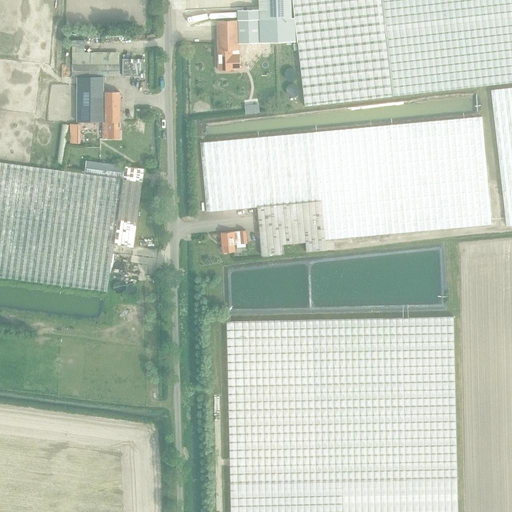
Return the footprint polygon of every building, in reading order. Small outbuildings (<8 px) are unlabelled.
[(237,20),(216,21),(218,70),(239,69),(238,43),(296,42),(294,18),(292,18),(290,0),(258,0),(258,9),(237,10),(237,20)] [(511,0),(291,0),(294,18),(296,42),(304,106),(393,96),(511,82),(511,0)] [(122,59),(122,76),(143,76),(143,59),(122,59)] [(119,65),(71,65),(71,77),(119,76),(119,65)] [(511,86),(489,89),(505,226),(511,224),(511,86)] [(102,139),(119,139),(118,93),(76,94),(77,123),(106,122),(107,131),(102,131),(102,139)] [(395,233),(491,225),(481,117),(386,126),(199,143),(204,212),(255,208),(259,256),(279,254),(278,245),(303,243),(304,252),(323,250),(322,240),(395,233)] [(84,161),(82,173),(0,162),(0,277),(107,292),(113,245),(133,247),(144,168),(84,161)] [(220,233),(222,253),(235,252),(234,244),(237,244),(247,243),(246,230),(236,231),(236,232),(220,233)] [(281,247),(282,253),(297,252),(296,245),(281,247)] [(125,288),(126,285),(125,283),(124,281),(122,280),(120,279),(117,279),(115,280),(113,283),(113,285),(113,288),(114,290),(116,291),(119,292),(121,292),(124,290),(125,288)] [(141,289),(142,287),(141,284),(139,282),(137,281),(134,280),(132,281),(130,282),(129,284),(128,287),(129,289),(130,292),(132,293),(135,294),(138,293),(140,292),(141,289)] [(402,318),(226,322),(226,331),(228,401),(229,483),(229,511),(457,511),(453,317),(402,318)]
